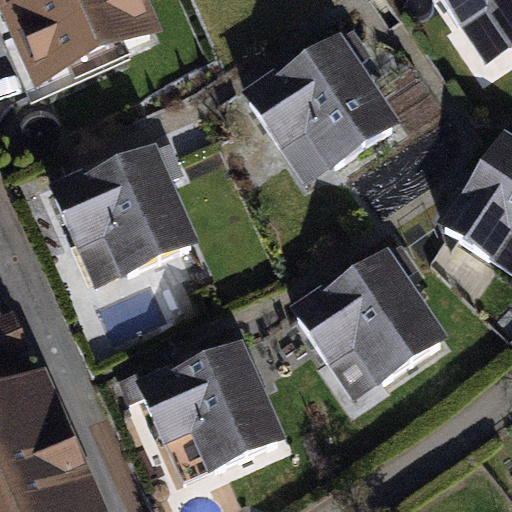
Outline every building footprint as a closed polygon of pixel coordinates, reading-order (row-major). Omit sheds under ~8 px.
[(1,0),(40,88),(150,39),(132,0),(1,0)] [(511,42),(511,0),(440,0),(459,27),(489,8),(511,42)] [(335,48),(351,73),(368,61),(352,37),(335,48)] [(336,171),(392,133),(351,73),(335,48),(250,105),(279,149),(308,129),(336,171)] [(511,234),(511,153),(503,148),(446,234),(490,263),(509,233),(511,234)] [(167,151),(149,158),(162,188),(180,179),(167,151)] [(128,280),(191,252),(162,188),(149,158),(55,200),(76,248),(108,234),(128,280)] [(385,386),(440,349),(397,285),(414,274),(400,254),(383,265),(382,264),(298,321),(327,365),(356,345),(385,386)] [(0,511),(95,511),(41,389),(25,395),(11,362),(18,337),(0,330),(0,511)] [(184,489),(278,448),(236,354),(142,395),(136,382),(122,389),(130,407),(145,401),(184,489)]
